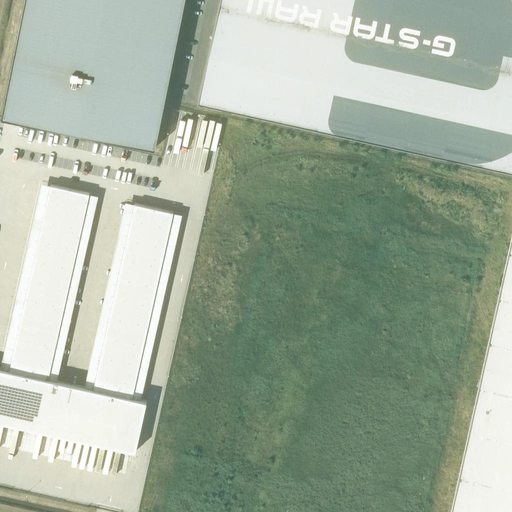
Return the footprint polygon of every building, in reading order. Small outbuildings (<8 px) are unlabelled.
[(184,0),(25,0),(2,116),(155,147),(184,0)] [(511,0),(219,0),(198,100),(511,169),(511,0)] [(217,147),(222,121),(196,116),(193,131),(207,134),(205,145),(211,147),(212,140),(213,141),(212,146),(217,147)] [(91,192),(52,183),(10,368),(0,365),(0,419),(133,449),(144,399),(130,395),(172,210),(133,201),(91,387),(49,377),(91,192)] [(511,390),(511,232),(479,383),(511,390)] [(511,511),(511,390),(479,383),(450,511),(511,511)]
